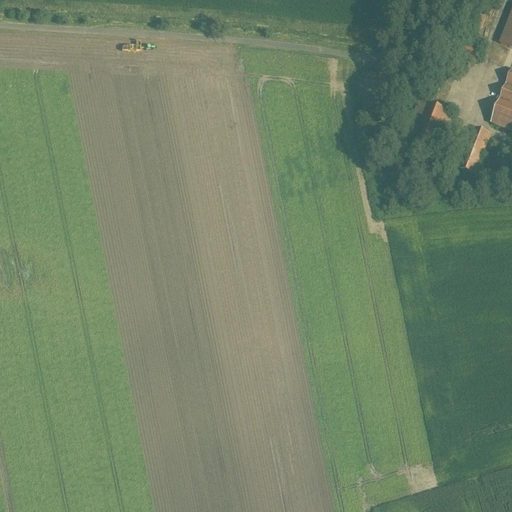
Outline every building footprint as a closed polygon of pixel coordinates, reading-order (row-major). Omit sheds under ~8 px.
[(477,0),(463,41),(471,45),(487,0),(477,0)] [(511,15),(501,45),(511,49),(511,15)] [(482,50),(463,43),(458,57),(477,64),(482,50)] [(511,71),(491,124),(511,132),(511,71)] [(374,74),(371,73),(369,73),(367,74),(364,74),(362,76),(361,76),(360,78),(358,79),(357,80),(356,83),(356,84),(356,86),(356,88),(356,89),(356,91),(357,93),(358,94),(358,96),(360,97),(361,98),(363,99),(365,100),(368,101),(370,101),(373,101),(375,100),(376,99),(378,98),(379,98),(380,96),(382,95),(383,92),(383,90),(383,89),(384,87),(383,85),(383,83),(382,81),(381,80),(380,78),(379,77),(377,76),(376,75),(374,74)] [(419,102),(401,149),(410,152),(428,105),(419,102)] [(453,115),(428,105),(410,152),(435,162),(453,115)] [(491,135),(474,129),(458,169),(475,176),(491,135)]
